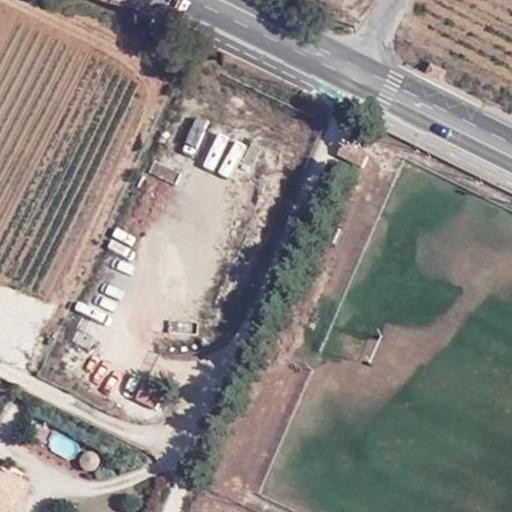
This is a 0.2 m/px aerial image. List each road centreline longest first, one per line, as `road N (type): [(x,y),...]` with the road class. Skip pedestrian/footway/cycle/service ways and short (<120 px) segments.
road 1 (residential): [(0,360),(163,443),(197,433),(364,74)]
road 2 (primary): [(214,0),(364,74)]
road 3 (primary): [(364,74),(511,148)]
